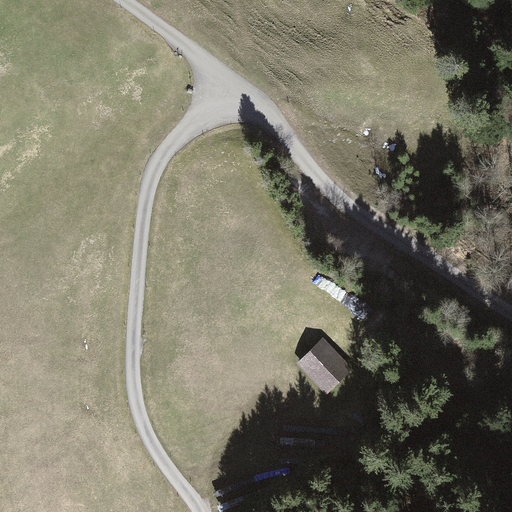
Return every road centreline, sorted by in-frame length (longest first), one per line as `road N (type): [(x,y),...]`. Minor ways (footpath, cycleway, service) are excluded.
road 1 (track): [(234,83),(160,158),(147,196),(136,291),(139,411),(204,511)]
road 2 (unclassified): [(511,311),(361,209),(234,83)]
road 3 (track): [(234,83),(123,0)]
